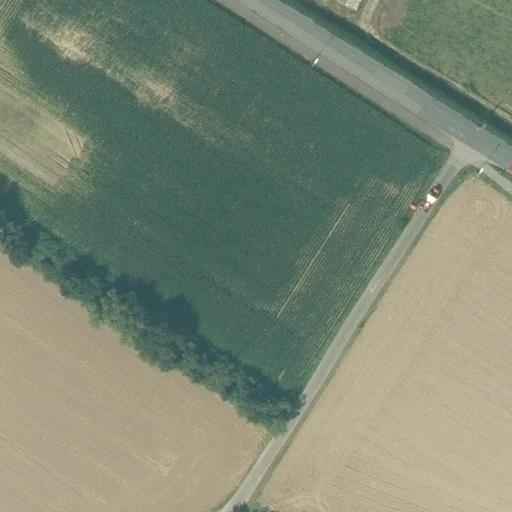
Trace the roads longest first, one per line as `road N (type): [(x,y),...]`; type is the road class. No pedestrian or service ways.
road 1 (track): [(464,150),(236,511)]
road 2 (tertiary): [(259,0),(511,154)]
